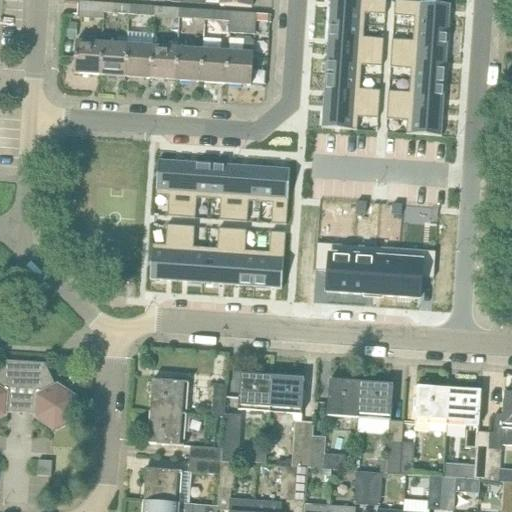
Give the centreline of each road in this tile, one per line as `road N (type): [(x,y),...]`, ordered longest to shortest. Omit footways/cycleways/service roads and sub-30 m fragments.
road 1 (residential): [(30,115),(258,130),(291,102),(297,0)]
road 2 (tertiary): [(460,338),(161,319),(114,330)]
road 3 (residential): [(484,0),(460,338)]
road 4 (tertiary): [(93,511),(104,479),(114,330)]
road 5 (unclassified): [(114,330),(21,249),(22,228)]
